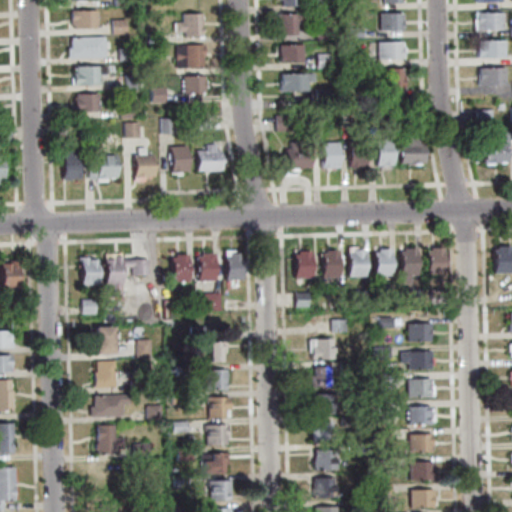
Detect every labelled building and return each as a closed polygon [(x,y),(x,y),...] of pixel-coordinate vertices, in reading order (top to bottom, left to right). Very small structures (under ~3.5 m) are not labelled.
[(312,0),(327,0),(327,10),(312,10),(312,0)] [(67,10),(94,9),(94,27),(70,27),(70,24),(67,24),(67,10)] [(397,12),(398,29),(376,29),(375,13),(397,12)] [(473,13),(498,12),(499,29),(473,30),(473,13)] [(180,36),(180,31),(172,31),(172,22),(180,22),(180,13),(197,13),(197,35),(180,36)] [(299,22),(292,22),(292,34),(275,34),(274,13),(299,13),(299,22)] [(108,33),(108,19),(122,19),(122,33),(108,33)] [(358,27),(359,37),(344,38),(343,28),(358,27)] [(327,38),(312,39),(311,29),(327,29),(327,38)] [(143,43),(143,33),(159,32),(159,42),(143,43)] [(67,37),(100,36),(101,56),(64,57),(64,48),(67,48),(67,37)] [(501,40),(501,56),(474,57),(474,40),(501,40)] [(374,58),(373,41),(398,41),(398,58),(374,58)] [(275,45),(298,44),(298,60),(276,61),(275,45)] [(172,45),(199,45),(199,55),(197,55),(198,66),(172,67),(172,45)] [(114,61),(114,47),(130,47),(130,60),(114,61)] [(343,52),(357,51),(358,65),(344,66),(343,52)] [(313,67),(312,53),(327,53),(327,67),(313,67)] [(102,73),(94,74),(95,83),(69,84),(69,73),(72,73),(72,66),(101,65),(102,73)] [(381,89),(381,67),(399,67),(399,89),(381,89)] [(475,68),(501,67),(501,84),(475,85),(475,68)] [(276,74),(309,73),(310,81),(303,81),(303,90),(276,91),(276,80),(277,80),(276,74)] [(135,88),(121,89),(121,75),(134,75),(135,88)] [(200,75),(200,91),(179,92),(179,75),(200,75)] [(147,87),(161,87),(161,101),(147,101),(147,87)] [(312,89),(327,89),(327,98),(312,99),(312,89)] [(71,94),(93,93),(94,110),(70,110),(70,97),(72,97),(71,94)] [(116,106),(128,106),(129,117),(116,117),(116,106)] [(378,106),(378,119),(366,120),(366,106),(378,106)] [(472,109),(488,109),(488,124),(472,124),(472,109)] [(417,123),(403,126),(400,114),(414,111),(417,123)] [(288,114),(289,129),(272,130),(271,115),(288,114)] [(189,129),(189,115),(203,115),(203,129),(189,129)] [(170,133),(156,133),(156,118),(170,117),(170,133)] [(133,122),(134,137),(120,137),(120,122),(133,122)] [(0,127),(0,141),(8,141),(7,127),(0,127)] [(493,133),(503,133),(504,161),(478,162),(478,143),(493,143),(493,133)] [(396,162),(395,143),(405,142),(404,135),(413,135),(413,143),(420,143),(420,162),(396,162)] [(344,167),(344,140),(361,140),(361,166),(344,167)] [(371,140),(388,140),(389,164),(371,164),(371,140)] [(317,142),(333,142),(334,167),(318,167),(317,142)] [(192,150),(201,150),(201,143),(211,143),(211,150),(216,150),(217,169),(192,170),(192,150)] [(282,168),(281,149),(285,149),(285,143),(305,143),(305,167),(282,168)] [(167,172),(165,147),(182,146),(183,171),(167,172)] [(58,151),(75,151),(75,177),(58,178),(58,151)] [(84,179),(83,159),(92,159),(92,155),(111,154),(112,176),(92,177),(92,178),(84,179)] [(130,181),(130,154),(148,154),(148,175),(139,175),(139,180),(130,181)] [(494,246),(505,246),(506,272),(490,272),(489,249),(494,249),(494,246)] [(401,248),(413,247),(414,274),(406,274),(406,283),(397,283),(396,251),(401,251),(401,248)] [(427,247),(439,247),(440,274),(423,274),(422,250),(427,250),(427,247)] [(348,250),(360,249),(361,276),(344,276),(343,253),(348,253),(348,250)] [(387,275),(371,275),(370,252),(374,252),(374,249),(387,249),(387,275)] [(221,279),(220,251),(230,250),(230,252),(237,252),(238,278),(221,279)] [(290,277),(289,254),(294,254),(294,251),(306,250),(307,277),(290,277)] [(322,250),(334,250),(335,275),(318,276),(317,253),(322,253),(322,250)] [(144,274),(127,274),(127,265),(116,266),(117,282),(116,282),(116,291),(109,291),(109,282),(101,282),(100,254),(117,253),(117,259),(143,259),(144,274)] [(210,253),(210,279),(193,280),(193,256),(198,256),(198,253),(210,253)] [(183,254),(184,280),(168,280),(167,257),(172,257),(172,254),(183,254)] [(76,257),(84,257),(85,259),(92,259),(93,284),(77,284),(76,257)] [(0,263),(13,263),(14,288),(0,288),(0,263)] [(409,289),(416,289),(417,303),(409,303),(409,289)] [(352,304),(352,290),(366,290),(366,304),(352,304)] [(305,306),(290,306),(290,293),(304,292),(305,306)] [(201,309),(200,293),(215,293),(216,309),(201,309)] [(77,299),(91,299),(91,313),(78,313),(77,299)] [(23,300),(23,315),(10,315),(9,301),(23,300)] [(388,316),(388,327),(375,327),(375,317),(388,316)] [(327,331),(326,320),(340,319),(341,331),(327,331)] [(403,323),(426,323),(427,340),(404,341),(403,323)] [(90,327),(108,326),(109,353),(88,353),(88,339),(90,339),(90,327)] [(199,338),(183,338),(183,327),(199,327),(199,338)] [(0,346),(0,330),(8,330),(8,346),(0,346)] [(330,358),(307,359),(307,352),(305,352),(305,339),(329,338),(330,358)] [(132,339),(146,339),(146,356),(132,357),(132,339)] [(204,362),(204,342),(221,342),(221,353),(219,353),(219,361),(204,362)] [(386,357),(370,358),(369,346),(386,346),(386,357)] [(427,352),(428,367),(404,367),(404,362),(397,362),(396,353),(427,352)] [(10,354),(0,353),(0,371),(10,371),(10,354)] [(91,360),(109,360),(110,386),(90,387),(89,372),(92,372),(91,360)] [(338,371),(338,362),(351,361),(352,371),(338,371)] [(185,366),(185,376),(169,376),(169,366),(185,366)] [(310,367),(323,367),(323,386),(307,386),(307,376),(310,375),(310,367)] [(194,389),(193,371),(222,370),(222,388),(194,389)] [(391,384),(372,384),(372,374),(391,373),(391,384)] [(426,395),(404,396),(403,379),(426,378),(426,395)] [(0,409),(0,379),(6,379),(6,390),(7,390),(8,409),(0,409)] [(127,380),(142,380),(142,390),(127,391),(127,380)] [(182,402),(167,403),(167,394),(182,393),(182,402)] [(310,413),(309,394),(330,393),(330,412),(310,413)] [(125,403),(117,403),(118,415),(85,416),(85,406),(89,406),(89,395),(124,394),(125,403)] [(221,416),(204,417),(203,397),(225,397),(225,409),(221,409),(221,416)] [(374,402),(387,402),(388,416),(375,417),(374,402)] [(157,405),(157,420),(143,420),(142,405),(157,405)] [(404,424),(404,407),(427,406),(427,423),(404,424)] [(337,426),(337,416),(350,416),(351,425),(337,426)] [(169,431),(168,421),(183,421),(184,431),(169,431)] [(308,441),(307,422),(327,421),(328,441),(308,441)] [(0,452),(0,423),(7,423),(8,452),(0,452)] [(202,425),(222,424),(223,444),(203,444),(202,425)] [(92,425),(109,425),(109,438),(118,437),(119,448),(111,448),(111,452),(92,453),(92,425)] [(373,430),(386,430),(386,440),(374,441),(373,430)] [(405,434),(428,434),(428,451),(405,452),(405,434)] [(129,443),(145,443),(145,457),(130,458),(129,443)] [(354,453),(354,444),(365,444),(365,453),(354,453)] [(188,460),(173,460),(173,448),(188,447),(188,460)] [(331,468),(312,469),(311,450),(330,449),(331,468)] [(221,471),(198,472),(198,454),(223,453),(224,463),(221,463),(221,471)] [(375,457),(387,457),(388,470),(375,471),(375,457)] [(406,462),(429,461),(429,479),(406,479),(406,462)] [(10,499),(0,499),(0,467),(9,467),(10,499)] [(184,485),(169,485),(169,477),(184,476),(184,485)] [(307,478),(330,478),(330,496),(307,496),(307,478)] [(226,500),(206,500),(205,480),(225,480),(226,500)] [(387,484),(387,494),(372,494),(372,485),(387,484)] [(406,490),(429,489),(429,506),(406,507),(406,490)] [(95,503),(94,511),(115,511),(115,503),(95,503)]
